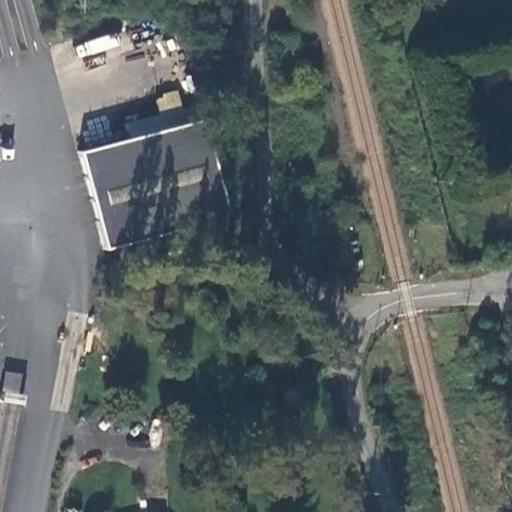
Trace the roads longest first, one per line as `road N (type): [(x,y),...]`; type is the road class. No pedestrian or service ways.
road 1 (track): [(357,329),(298,280),(272,227),(251,0)]
road 2 (unclassified): [(392,511),(350,400),(357,329),(406,299),(511,288)]
